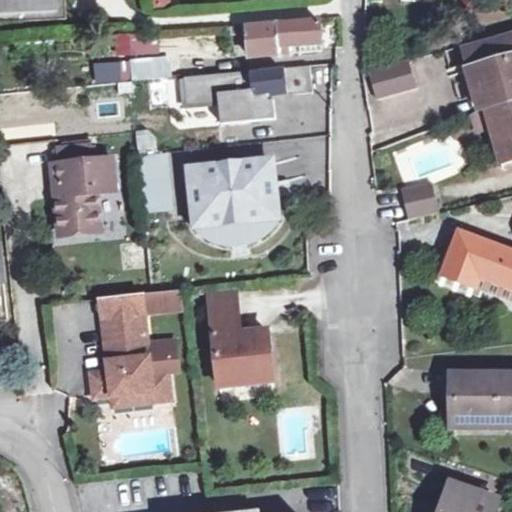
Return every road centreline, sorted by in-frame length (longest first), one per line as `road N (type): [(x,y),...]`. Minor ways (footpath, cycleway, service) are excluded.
road 1 (residential): [(352,0),(350,302)]
road 2 (unclassified): [(350,302),(360,511)]
